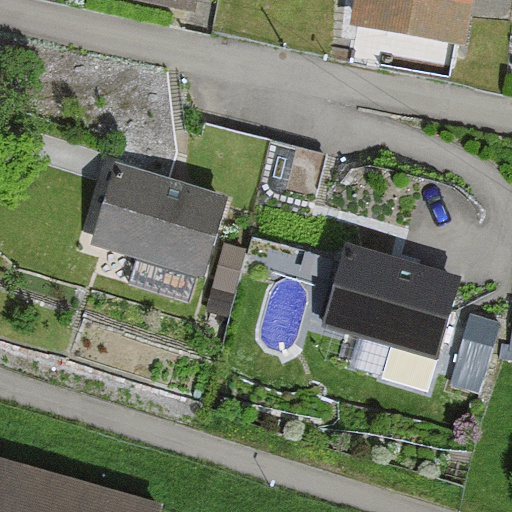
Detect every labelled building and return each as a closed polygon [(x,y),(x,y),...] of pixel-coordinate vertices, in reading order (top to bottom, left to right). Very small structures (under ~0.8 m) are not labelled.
[(89,0),(90,0),(165,17),(193,23),(197,0),(89,0)] [(358,0),(353,31),(465,51),(473,0),(358,0)] [(92,255),(203,286),(226,206),(115,176),(92,255)] [(383,387),(430,400),(461,287),(352,257),(330,337),(393,354),(383,387)] [(488,378),(505,315),(472,307),(456,370),(488,378)] [(128,511),(0,475),(0,511),(128,511)]
